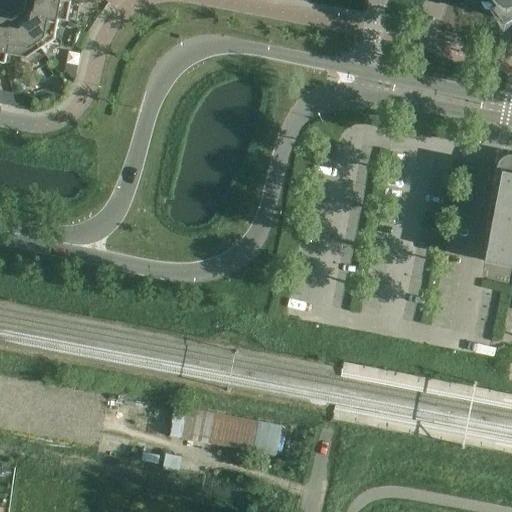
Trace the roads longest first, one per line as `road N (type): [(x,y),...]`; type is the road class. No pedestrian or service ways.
road 1 (tertiary): [(368,72),(233,45),(179,54),(159,77),(116,210),(88,236),(52,249)]
road 2 (tertiary): [(52,249),(169,275),(219,271),(260,233),(287,135),(320,102),(365,97)]
road 3 (tertiary): [(365,97),(511,122)]
road 4 (tertiary): [(511,102),(368,72)]
